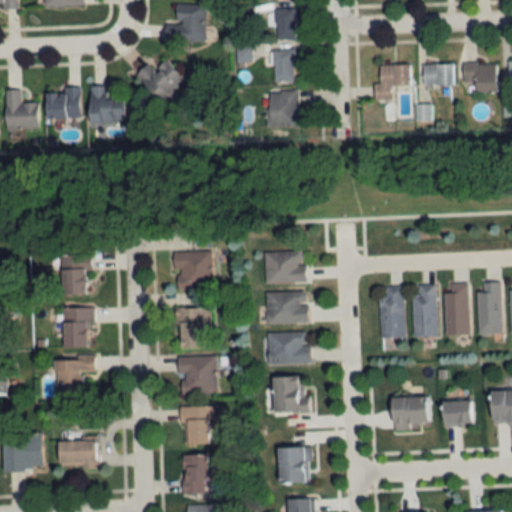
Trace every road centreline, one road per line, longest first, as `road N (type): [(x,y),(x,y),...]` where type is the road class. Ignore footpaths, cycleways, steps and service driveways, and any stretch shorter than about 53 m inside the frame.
road 1 (residential): [(345,224),(357,511)]
road 2 (residential): [(137,511),(128,237)]
road 3 (residential): [(339,23),(511,17)]
road 4 (residential): [(511,257),(346,266)]
road 5 (residential): [(511,465),(356,472)]
road 6 (residential): [(345,131),(338,0)]
